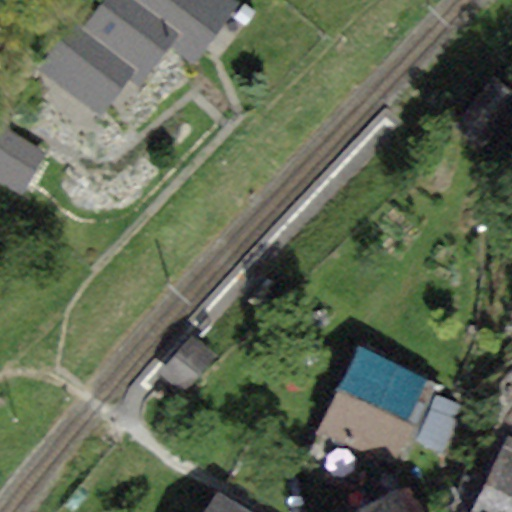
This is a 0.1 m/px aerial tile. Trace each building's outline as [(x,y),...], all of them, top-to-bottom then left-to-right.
[(56,66),(98,98),(128,59),(139,67),(168,29),(193,49),(229,3),(224,0),(106,0),(85,28),(56,66)] [(196,345),(173,370),(188,384),(211,359),(196,345)] [(423,379),(363,354),(332,430),(392,454),(423,379)] [(511,511),(511,449),(479,511),(511,511)] [(239,511),(224,500),(214,511),(239,511)] [(400,511),(395,500),(371,511),(400,511)]
